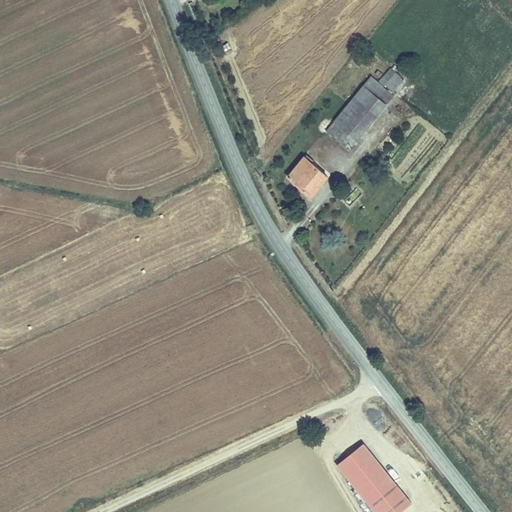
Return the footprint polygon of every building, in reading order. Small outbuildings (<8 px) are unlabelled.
[(391,89),(403,74),(391,64),(379,79),(391,89)] [(395,91),(391,89),(379,79),(371,72),(352,94),(377,114),(395,91)] [(368,124),(377,114),(352,94),(344,106),(368,124)] [(358,137),(368,124),(344,106),(334,118),(358,137)] [(349,147),(358,137),(334,118),(325,128),(349,147)] [(306,156),(289,176),(308,192),(317,181),(321,184),(329,174),(306,156)] [(355,186),(341,200),(349,208),(363,194),(355,186)] [(397,511),(409,501),(361,443),(336,466),(374,511),(397,511)]
